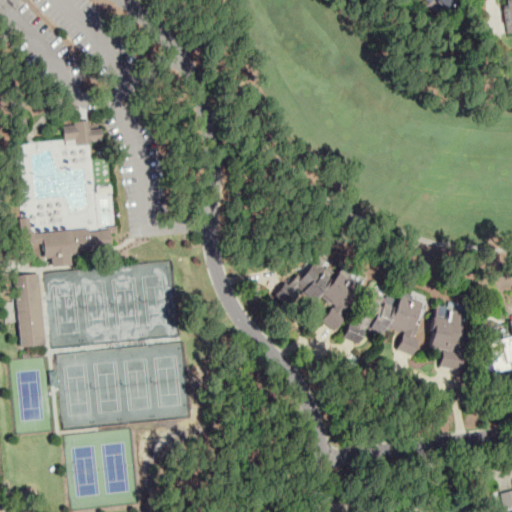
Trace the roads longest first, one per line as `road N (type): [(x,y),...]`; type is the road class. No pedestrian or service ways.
road 1 (residential): [(322,511),(325,458),(307,401),(242,321),(215,265),(204,101),(177,54),(126,0)]
road 2 (residential): [(325,458),(511,433)]
